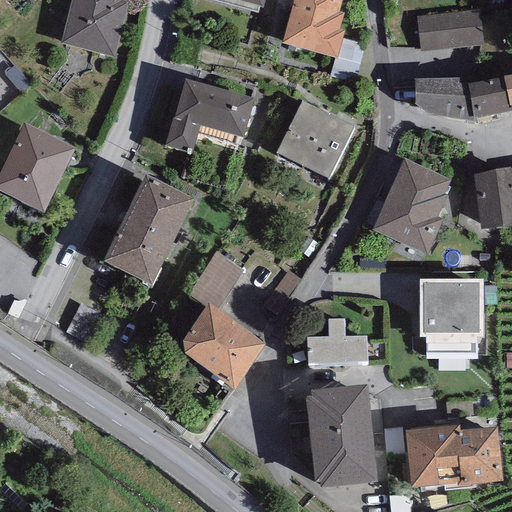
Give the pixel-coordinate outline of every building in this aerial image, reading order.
[(128,0),(71,0),(61,49),(115,61),(128,0)] [(266,0),(201,0),(201,1),(262,17),(266,0)] [(295,0),(282,49),(337,65),(345,38),(339,36),(344,21),(339,19),(344,1),(341,0),(295,0)] [(511,0),(485,0),(485,8),(511,8),(511,0)] [(478,12),(416,19),(420,56),(482,49),(478,12)] [(511,81),(502,83),(511,118),(511,117),(511,81)] [(511,118),(502,83),(468,92),(459,92),(459,85),(414,86),(415,110),(429,122),(474,128),(511,118)] [(254,108),(185,89),(175,125),(172,124),(164,153),(192,161),(200,134),(243,146),(254,108)] [(355,133),(302,107),(276,159),(328,185),(355,133)] [(75,159),(23,135),(0,184),(0,202),(45,223),(75,159)] [(451,189),(403,168),(373,239),(428,262),(443,226),(436,223),(451,189)] [(511,171),(472,178),(482,237),(511,232),(511,171)] [(194,212),(146,188),(103,273),(152,297),(194,212)] [(216,260),(207,280),(237,294),(246,274),(216,260)] [(484,289),(420,288),(419,344),(426,344),(426,360),(477,360),(477,346),(483,346),(484,289)] [(267,353),(209,313),(178,358),(234,398),(267,353)] [(328,346),(306,347),(307,373),(368,371),(367,346),(345,347),(344,329),(327,329),(328,346)] [(368,399),(309,404),(310,412),(306,412),(317,499),(376,494),(368,399)] [(459,433),(404,439),(410,494),(458,490),(458,493),(503,489),(498,435),(459,439),(459,433)]
